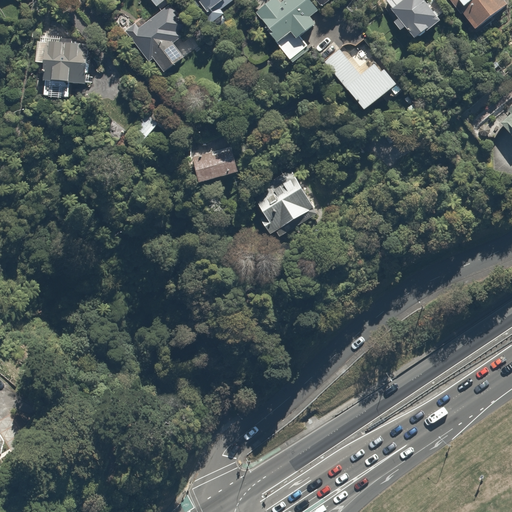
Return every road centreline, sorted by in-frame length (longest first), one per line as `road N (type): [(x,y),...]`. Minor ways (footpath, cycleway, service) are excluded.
road 1 (trunk): [(228,502),(511,316)]
road 2 (tertiary): [(279,404),(407,293),(511,244)]
road 3 (trunk): [(511,364),(292,511)]
road 4 (tertiary): [(130,511),(279,404)]
road 5 (tertiary): [(228,502),(219,471),(224,450),(279,404)]
